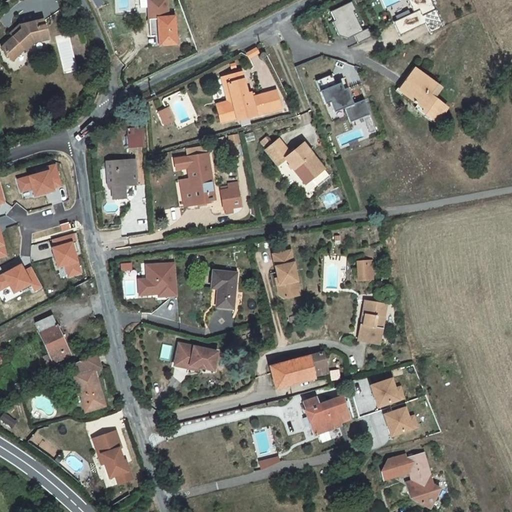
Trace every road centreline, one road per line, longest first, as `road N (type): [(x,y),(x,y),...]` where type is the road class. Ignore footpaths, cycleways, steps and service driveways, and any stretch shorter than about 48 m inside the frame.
road 1 (residential): [(73,142),(102,301),(162,511)]
road 2 (unclassified): [(310,0),(106,103)]
road 3 (unknown): [(174,511),(322,474),(384,448)]
road 4 (track): [(352,216),(511,188)]
road 5 (unknown): [(265,23),(311,54),(343,61),(375,46)]
